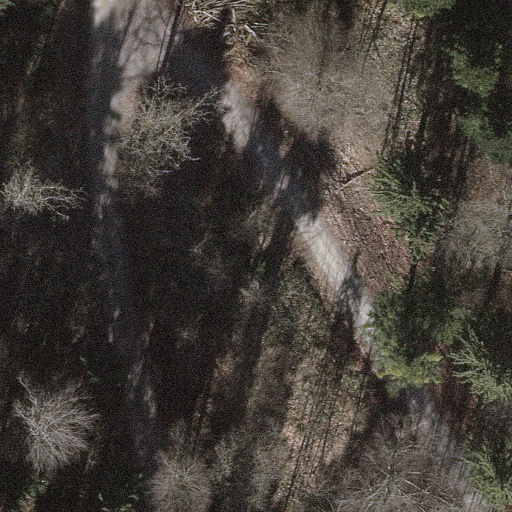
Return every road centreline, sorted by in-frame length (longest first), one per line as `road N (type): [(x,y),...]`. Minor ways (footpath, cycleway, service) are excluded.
road 1 (track): [(189,0),(474,511)]
road 2 (track): [(160,511),(112,246),(98,108),(102,0)]
